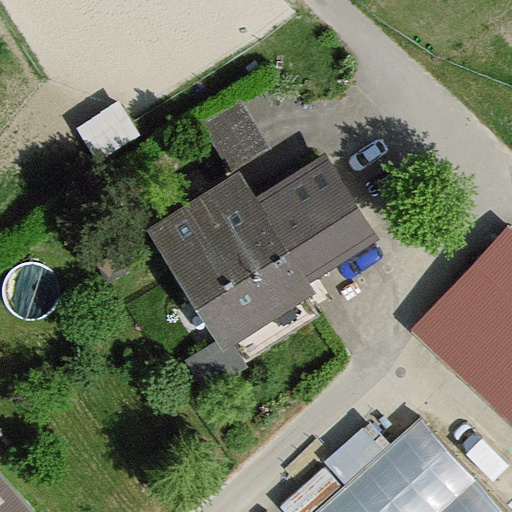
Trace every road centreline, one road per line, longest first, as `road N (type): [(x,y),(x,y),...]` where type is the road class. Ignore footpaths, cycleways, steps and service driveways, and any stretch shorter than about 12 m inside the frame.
road 1 (track): [(223,511),(381,365),(391,279),(508,161)]
road 2 (unclassified): [(330,0),(511,165)]
